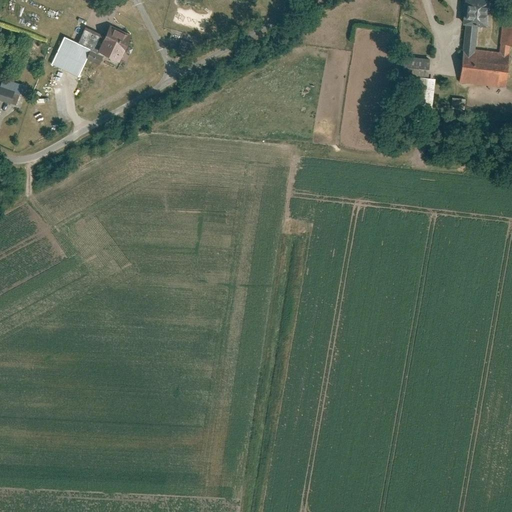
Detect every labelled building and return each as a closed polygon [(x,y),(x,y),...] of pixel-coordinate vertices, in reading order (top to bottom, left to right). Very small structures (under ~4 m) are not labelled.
[(491,0),(462,0),(461,11),(464,11),(463,23),(466,24),(460,84),(507,89),(511,46),(511,45),(511,20),(504,20),(501,51),(478,49),(480,28),(489,28),(491,0)] [(97,50),(104,34),(85,25),(77,41),(90,47),(97,50)] [(104,34),(97,50),(118,60),(130,34),(109,25),(104,34)] [(64,35),(51,63),(77,75),(90,47),(77,41),(64,35)] [(188,53),(191,42),(179,38),(176,50),(188,53)] [(90,53),(83,66),(95,72),(101,59),(90,53)] [(432,57),(412,55),(410,75),(419,76),(415,112),(432,114),(436,78),(430,78),(432,57)] [(80,74),(92,79),(95,72),(83,66),(80,74)] [(23,84),(3,78),(0,86),(0,87),(14,91),(20,93),(23,84)] [(0,97),(11,101),(14,91),(0,87),(0,97)] [(468,100),(453,98),(452,110),(467,112),(468,100)]
